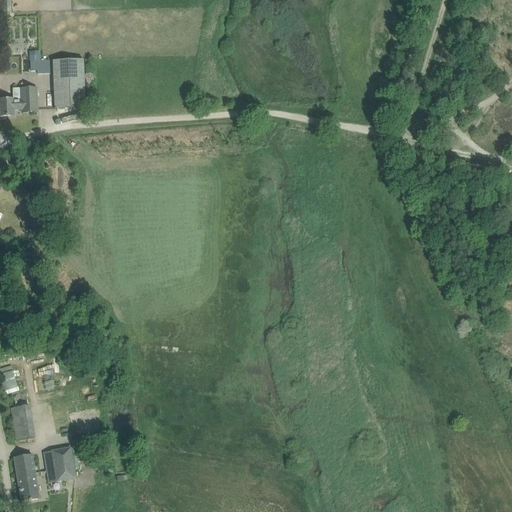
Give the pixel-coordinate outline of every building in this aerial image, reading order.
[(30,71),(37,71),(37,75),(50,74),(49,61),(39,62),(39,55),(29,56),(30,71)] [(83,60),(53,61),(55,110),(85,109),(83,60)] [(22,110),(22,111),(37,111),(36,88),(18,89),(18,99),(0,99),(0,110),(0,117),(14,117),(14,111),(22,110)] [(7,394),(20,391),(16,371),(3,373),(7,394)] [(11,408),(16,440),(36,437),(31,405),(11,408)] [(127,447),(121,448),(125,472),(131,471),(127,447)] [(49,484),(76,480),(71,449),(44,453),(49,484)] [(14,458),(21,503),(39,499),(32,455),(14,458)]
